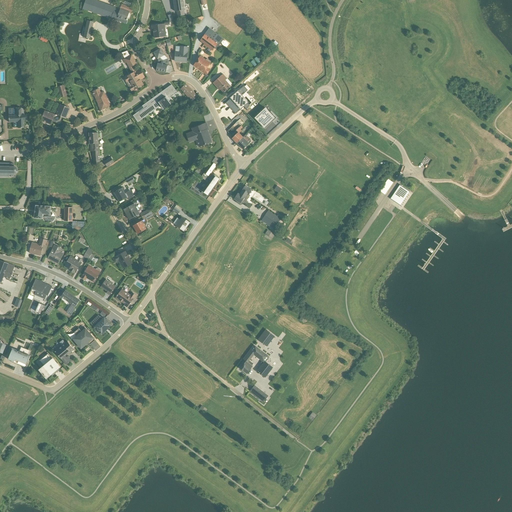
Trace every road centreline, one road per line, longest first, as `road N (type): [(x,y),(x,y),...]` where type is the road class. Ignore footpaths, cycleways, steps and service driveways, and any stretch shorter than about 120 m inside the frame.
road 1 (track): [(110,343),(275,472),(291,472),(311,451)]
road 2 (residential): [(82,128),(98,186),(155,288)]
road 3 (unclassified): [(292,437),(164,333)]
road 4 (residential): [(155,288),(244,165)]
road 5 (residential): [(0,256),(62,277),(130,321)]
road 6 (residential): [(157,83),(174,78),(197,86),(244,165)]
